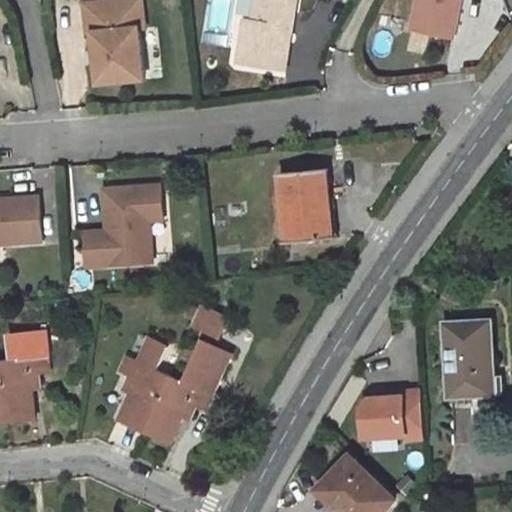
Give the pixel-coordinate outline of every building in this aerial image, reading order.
[(145,0),(110,0),(89,3),(93,33),(99,32),(106,82),(151,76),(144,25),(149,25),(145,0)] [(239,65),(287,71),(296,0),(256,0),(253,22),(251,37),(244,36),(239,65)] [(417,0),(412,30),(453,38),(460,0),(417,0)] [(253,22),(246,21),(244,36),(251,37),(253,22)] [(282,173),(289,243),(333,240),(328,190),(331,190),(329,169),(282,173)] [(151,220),(165,219),(162,185),(106,189),(108,223),(113,223),(114,228),(109,228),(109,230),(87,232),(89,266),(154,262),(151,220)] [(41,195),(0,197),(0,241),(43,239),(41,195)] [(204,303),(195,326),(225,336),(233,313),(204,303)] [(494,376),(491,320),(445,322),(449,398),(501,394),(500,376),(494,376)] [(147,431),(173,443),(185,416),(192,418),(197,404),(208,409),(214,394),(233,353),(203,339),(184,381),(172,375),(147,431)] [(2,361),(9,422),(38,419),(36,390),(40,388),(40,373),(51,372),(49,356),(2,361)] [(172,375),(130,356),(124,371),(133,375),(127,389),(134,391),(121,419),(147,431),(172,375)] [(0,423),(9,422),(2,361),(0,361),(0,423)] [(404,440),(431,439),(428,390),(370,393),(373,450),(404,448),(404,440)] [(382,511),(395,498),(352,457),(321,489),(345,511),(382,511)]
